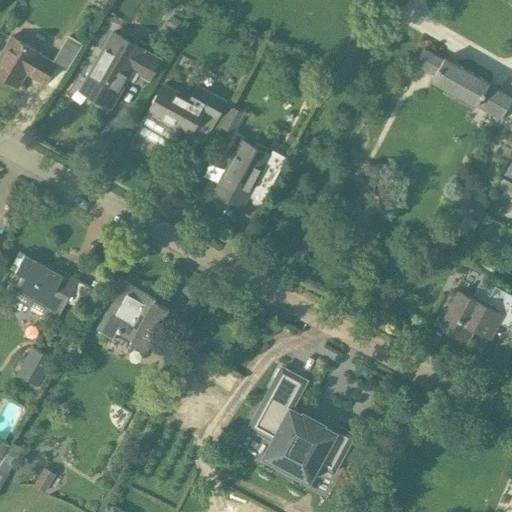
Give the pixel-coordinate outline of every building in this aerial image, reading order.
[(147,80),(159,59),(112,32),(79,90),(110,108),(131,71),(147,80)] [(56,65),(53,63),(38,54),(39,53),(11,36),(0,54),(0,76),(18,87),(26,74),(44,85),(55,66),(56,65)] [(69,37),(53,63),(56,65),(55,66),(66,73),(82,46),(69,37)] [(434,73),(431,79),(501,118),(511,99),(511,97),(488,84),(489,82),(443,56),(442,59),(422,48),(414,62),(434,73)] [(210,128),(225,101),(197,85),(191,98),(164,83),(148,113),(189,136),(197,121),(210,128)] [(271,184),(285,158),(272,151),(271,154),(242,138),(237,147),(214,190),(243,206),(250,191),(252,192),(260,178),(271,184)] [(498,187),(511,194),(511,182),(503,178),(498,187)] [(296,272),(308,249),(292,241),(280,263),(296,272)] [(60,315),(79,281),(65,273),(63,277),(20,253),(11,268),(23,275),(15,290),(60,315)] [(169,311),(153,302),(146,299),(149,295),(123,281),(97,330),(114,340),(118,332),(132,340),(130,344),(147,353),(169,311)] [(490,338),(496,327),(499,322),(510,328),(511,323),(511,293),(497,285),(486,305),(459,291),(440,327),(468,341),(474,330),(490,338)] [(32,346),(17,374),(39,386),(54,358),(32,346)] [(306,381),(282,368),(250,428),(273,440),(264,457),(310,482),(319,465),(334,473),(354,435),(338,427),(335,432),(324,426),(325,424),(304,413),(303,415),(291,409),(306,381)] [(0,461),(8,445),(0,440),(0,461)] [(0,469),(7,474),(23,448),(12,442),(0,462),(0,469)] [(44,467),(33,486),(45,492),(56,474),(44,467)]
